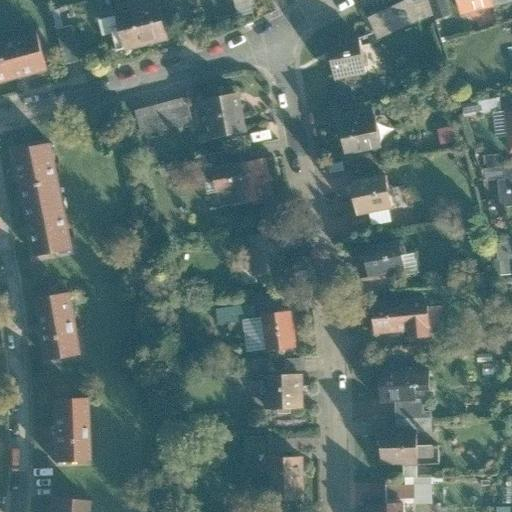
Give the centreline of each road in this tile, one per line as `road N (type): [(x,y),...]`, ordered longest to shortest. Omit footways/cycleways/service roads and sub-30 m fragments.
road 1 (residential): [(270,38),(328,299),(336,511)]
road 2 (residential): [(0,117),(270,38)]
road 3 (residential): [(0,231),(18,372),(17,511)]
